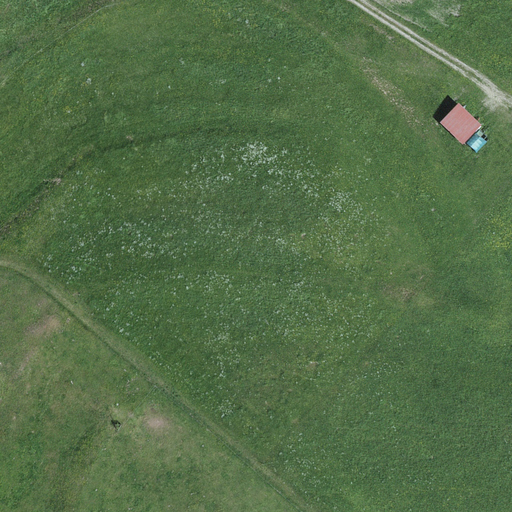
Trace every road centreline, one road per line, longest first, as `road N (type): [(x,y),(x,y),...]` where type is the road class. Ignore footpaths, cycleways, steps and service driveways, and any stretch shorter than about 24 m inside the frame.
road 1 (track): [(0,259),(40,278),(312,511)]
road 2 (track): [(352,0),(511,101)]
